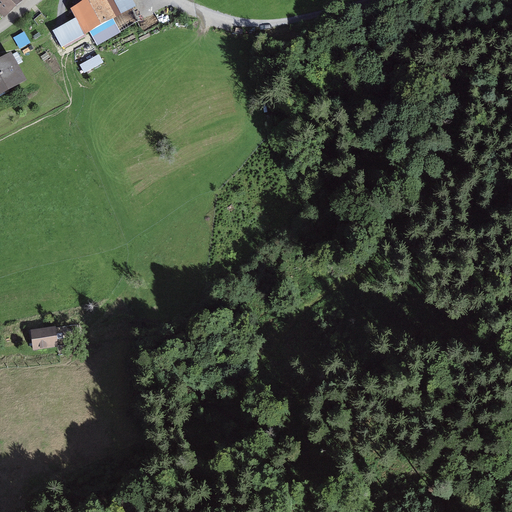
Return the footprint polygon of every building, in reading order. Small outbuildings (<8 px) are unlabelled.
[(22,0),(0,0),(0,16),(2,19),(22,0)] [(111,0),(86,0),(70,10),(85,35),(120,13),(111,0)] [(15,37),(21,48),(32,43),(26,31),(15,37)] [(13,54),(0,63),(0,99),(30,80),(13,54)] [(53,332),(27,334),(28,351),(55,349),(53,332)]
